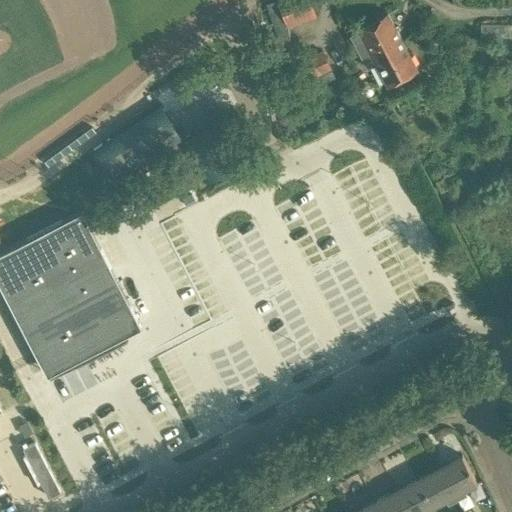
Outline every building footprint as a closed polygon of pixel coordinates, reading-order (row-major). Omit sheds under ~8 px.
[(311,0),(282,0),(280,1),(287,26),(317,18),(311,0)] [(407,49),(395,28),(387,12),(357,28),(375,62),(388,55),(391,59),(407,49)] [(271,25),(272,34),(264,35),(266,55),(290,53),(288,32),(287,33),(286,23),(271,25)] [(417,69),(407,49),(391,59),(388,55),(375,62),(387,85),(417,69)] [(323,54),(301,65),(308,79),(330,68),(323,54)] [(160,104),(92,149),(115,182),(182,137),(160,104)] [(206,181),(241,163),(218,118),(183,137),(206,181)] [(312,266),(297,238),(290,242),(255,174),(253,171),(241,177),(246,185),(231,193),(227,185),(172,213),(174,218),(224,313),(181,335),(171,341),(167,356),(202,424),(206,427),(219,431),(274,403),(343,366),(352,339),(361,342),(369,315),(369,314),(360,311),(365,297),(383,239),(379,231),(312,266)] [(241,177),(227,185),(231,193),(246,185),(241,177)] [(81,210),(0,251),(0,283),(44,369),(110,335),(113,341),(125,335),(133,331),(141,326),(139,322),(89,224),(81,210)] [(447,310),(454,306),(451,302),(444,305),(447,310)] [(439,466),(457,499),(467,494),(463,488),(476,481),(462,454),(439,466)] [(417,477),(432,504),(444,498),(448,504),(457,499),(439,466),(417,477)] [(432,504),(417,477),(395,489),(407,511),(420,511),(419,511),(432,504)] [(374,500),(379,511),(407,511),(395,489),(374,500)] [(352,511),(379,511),(374,500),(352,511)]
